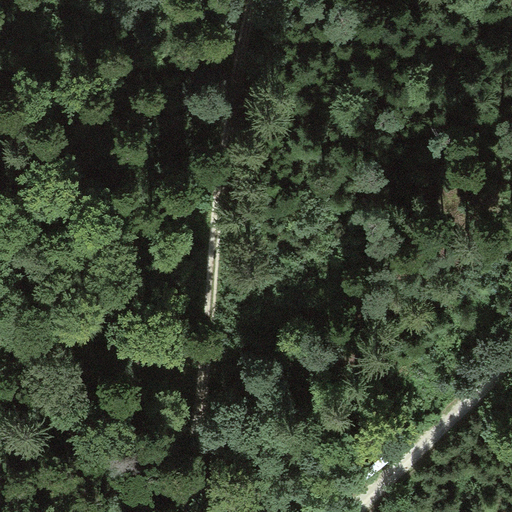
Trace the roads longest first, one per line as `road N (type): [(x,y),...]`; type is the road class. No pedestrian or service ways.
road 1 (track): [(251,0),(199,307),(196,511)]
road 2 (track): [(342,511),(511,347)]
